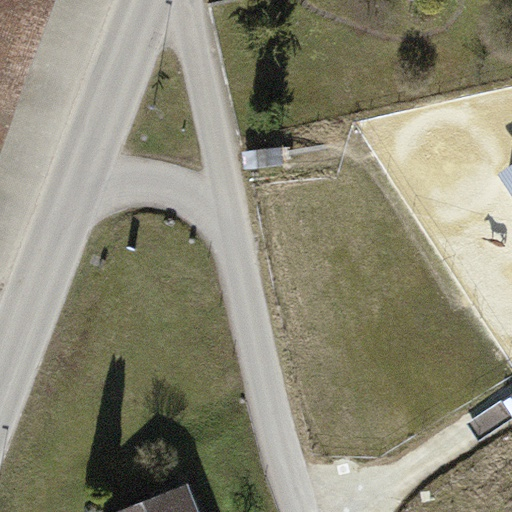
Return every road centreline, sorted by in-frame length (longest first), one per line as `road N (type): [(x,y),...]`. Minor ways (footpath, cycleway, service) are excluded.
road 1 (unclassified): [(310,511),(278,416),(236,209)]
road 2 (tertiary): [(0,421),(89,174)]
road 3 (unclassified): [(236,209),(187,0)]
road 4 (tertiary): [(89,174),(153,0)]
road 5 (unclassified): [(236,209),(89,174)]
